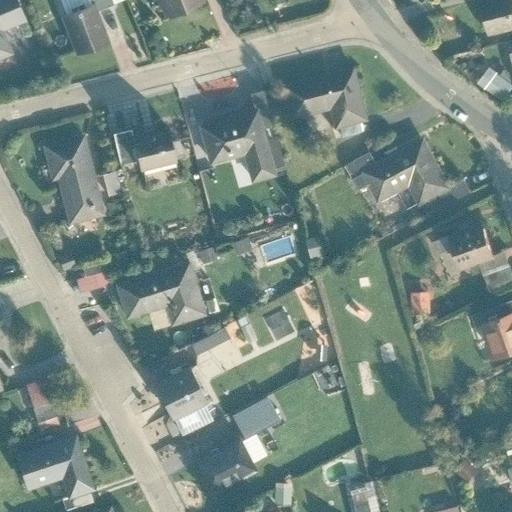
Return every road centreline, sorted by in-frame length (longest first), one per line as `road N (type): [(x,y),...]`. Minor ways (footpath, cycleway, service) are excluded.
road 1 (residential): [(0,121),(369,12)]
road 2 (residential): [(172,511),(0,182)]
road 3 (residential): [(511,136),(437,83),(369,12)]
